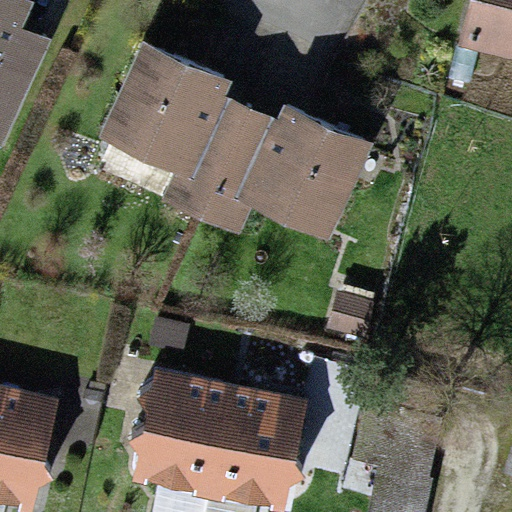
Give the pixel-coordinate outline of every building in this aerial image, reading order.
[(27,0),(0,0),(0,147),(1,148),(49,41),(21,28),(33,3),(27,0)] [(511,0),(468,0),(456,49),(511,63),(511,0)] [(93,124),(176,157),(207,78),(197,74),(205,55),(133,26),(93,124)] [(176,157),(161,193),(233,222),(244,194),(279,107),(207,78),(176,157)] [(279,107),(244,194),(318,224),(357,129),(283,99),(279,107)] [(292,389),(145,361),(127,460),(274,487),(292,389)] [(40,391),(0,381),(0,483),(19,488),(40,391)]
